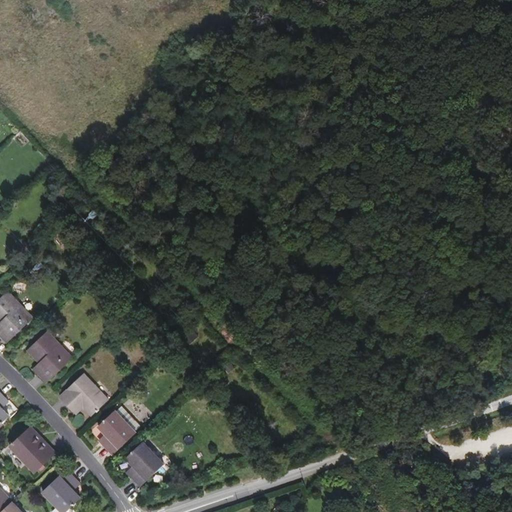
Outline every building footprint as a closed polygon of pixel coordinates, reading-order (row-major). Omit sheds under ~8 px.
[(101,214),(94,208),(87,215),(93,222),(101,214)] [(40,272),(48,265),(41,258),(34,265),(40,272)] [(0,331),(0,334),(7,343),(34,318),(9,292),(0,299),(0,322),(1,323),(4,327),(0,331)] [(37,372),(47,383),(73,358),(48,331),(28,350),(43,366),(37,372)] [(33,369),(37,372),(43,366),(40,362),(33,369)] [(93,416),(109,400),(85,374),(61,397),(74,411),(82,404),(93,416)] [(0,425),(10,415),(2,407),(0,405),(0,401),(5,397),(0,391),(0,425)] [(0,405),(2,407),(9,401),(5,397),(0,401),(0,405)] [(82,404),(74,411),(78,415),(85,408),(82,404)] [(104,446),(114,456),(137,434),(136,433),(142,428),(122,407),(117,413),(116,412),(99,428),(106,436),(110,440),(104,446)] [(53,456),(36,438),(39,435),(32,427),(11,446),(36,472),(53,456)] [(56,453),(39,435),(36,438),(53,456),(56,453)] [(100,442),(104,446),(110,440),(106,436),(100,442)] [(144,443),(140,446),(148,455),(152,451),(144,443)] [(132,476),(141,486),(164,464),(152,451),(148,455),(140,446),(127,459),(134,466),(138,470),(132,476)] [(128,472),(132,476),(138,470),(134,466),(128,472)] [(74,490),(70,486),(77,480),(67,470),(43,492),(56,506),(61,502),(68,510),(82,498),(74,490)] [(74,490),(80,483),(77,480),(70,486),(74,490)] [(0,511),(1,511),(13,502),(0,488),(0,511)] [(22,511),(13,502),(1,511),(22,511)] [(66,511),(68,510),(61,502),(56,506),(62,511),(66,511)]
